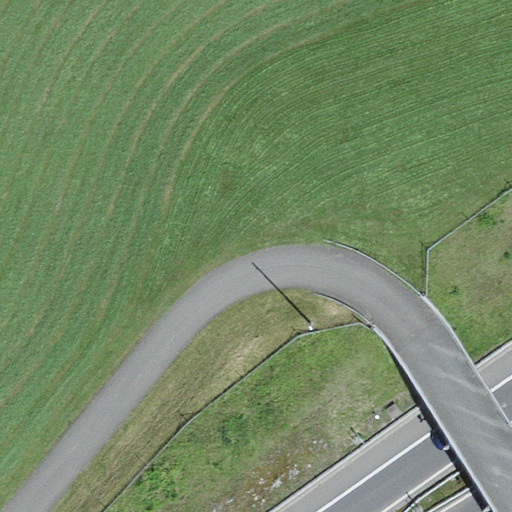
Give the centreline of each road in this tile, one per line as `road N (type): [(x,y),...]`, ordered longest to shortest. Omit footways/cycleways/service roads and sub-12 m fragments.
road 1 (track): [(15,511),(213,288),(271,268),(337,278),(397,340)]
road 2 (track): [(511,507),(397,340)]
road 3 (motorway): [(511,403),(359,511)]
